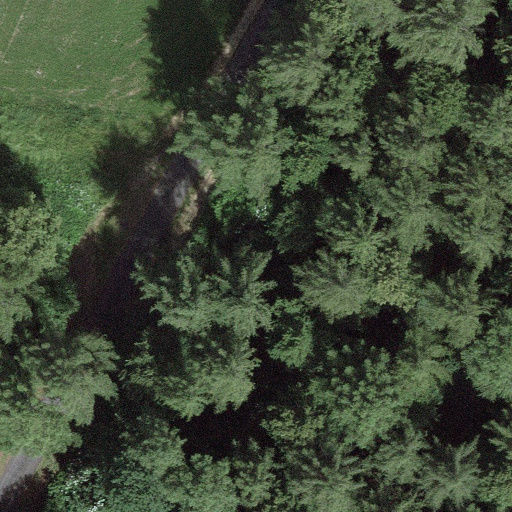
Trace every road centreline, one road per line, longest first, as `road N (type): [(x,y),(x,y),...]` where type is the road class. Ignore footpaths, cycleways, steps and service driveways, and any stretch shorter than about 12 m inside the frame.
road 1 (unclassified): [(0,469),(278,0)]
road 2 (track): [(0,206),(46,183),(114,273)]
